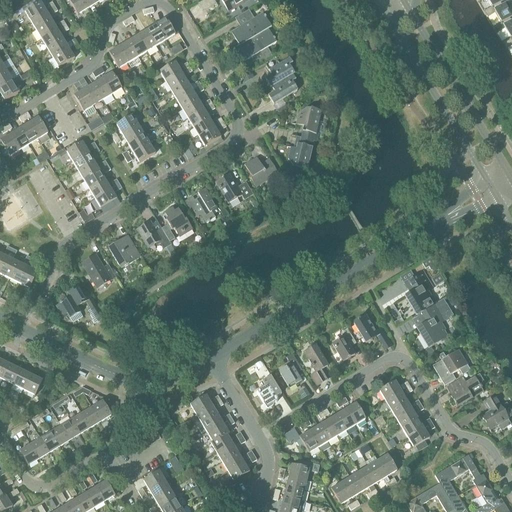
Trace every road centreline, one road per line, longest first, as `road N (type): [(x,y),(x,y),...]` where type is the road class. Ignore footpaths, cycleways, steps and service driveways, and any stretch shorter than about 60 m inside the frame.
road 1 (residential): [(73,239),(237,133),(171,11),(142,4),(107,26),(93,66),(0,117)]
road 2 (unclassified): [(215,356),(491,192)]
road 3 (primary): [(382,3),(491,192)]
road 4 (primary): [(511,181),(402,0)]
road 5 (residential): [(215,356),(181,374),(131,380),(25,332)]
road 6 (residential): [(0,442),(23,484),(45,491),(97,463),(110,466),(141,511)]
road 7 (residential): [(402,353),(449,429),(489,446),(511,484)]
road 8 (residential): [(261,430),(402,353)]
